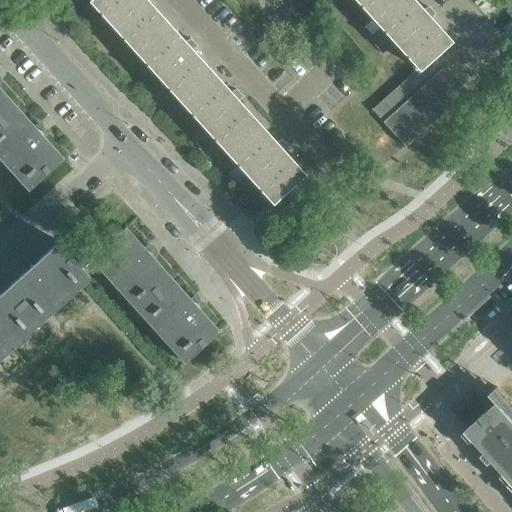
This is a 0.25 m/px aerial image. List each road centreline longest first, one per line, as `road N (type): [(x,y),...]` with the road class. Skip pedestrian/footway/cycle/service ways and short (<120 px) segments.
road 1 (secondary): [(326,362),(216,441),(68,511)]
road 2 (residential): [(326,362),(121,151)]
road 3 (secondary): [(511,195),(326,362)]
road 4 (secondary): [(353,400),(511,259)]
road 5 (secondary): [(197,511),(353,400)]
road 6 (residential): [(312,142),(188,0)]
road 7 (residential): [(0,263),(121,151)]
road 8 (residential): [(121,151),(17,38)]
road 9 (secondary): [(434,511),(353,400)]
